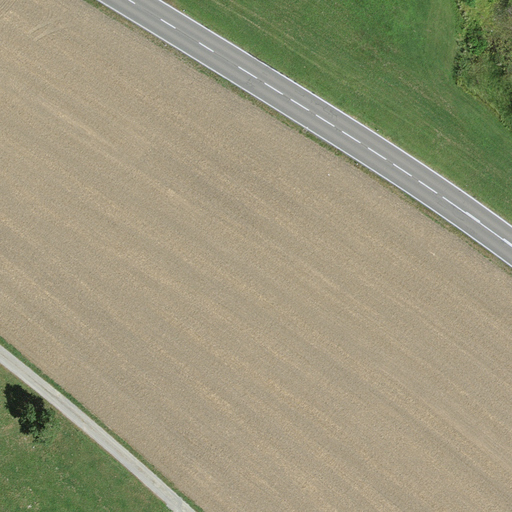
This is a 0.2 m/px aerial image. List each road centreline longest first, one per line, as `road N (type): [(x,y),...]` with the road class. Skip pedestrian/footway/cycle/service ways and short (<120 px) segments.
road 1 (primary): [(121,0),(465,211),(511,248)]
road 2 (track): [(0,344),(184,511)]
